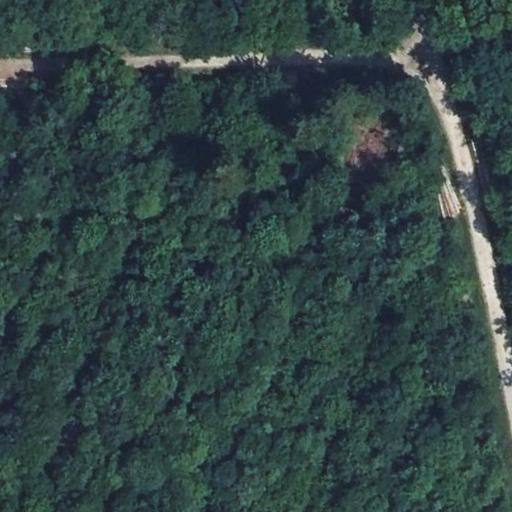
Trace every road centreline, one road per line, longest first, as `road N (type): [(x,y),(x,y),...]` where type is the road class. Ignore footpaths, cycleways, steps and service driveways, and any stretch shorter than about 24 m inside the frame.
road 1 (track): [(0,70),(437,54)]
road 2 (track): [(511,417),(437,54)]
